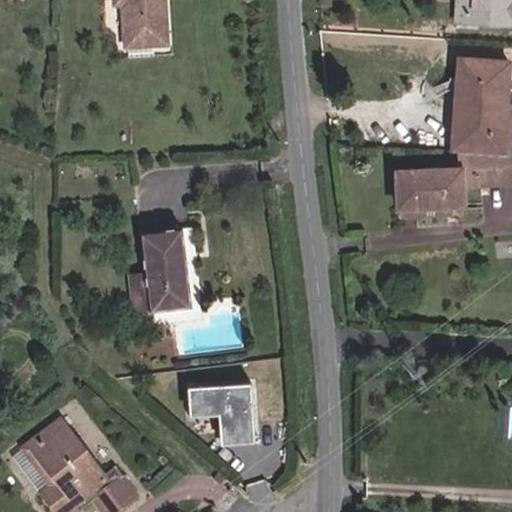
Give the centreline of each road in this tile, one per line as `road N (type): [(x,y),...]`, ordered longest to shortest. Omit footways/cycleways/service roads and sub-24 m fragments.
road 1 (residential): [(330,511),(324,347),(285,0)]
road 2 (unknown): [(331,485),(511,499)]
